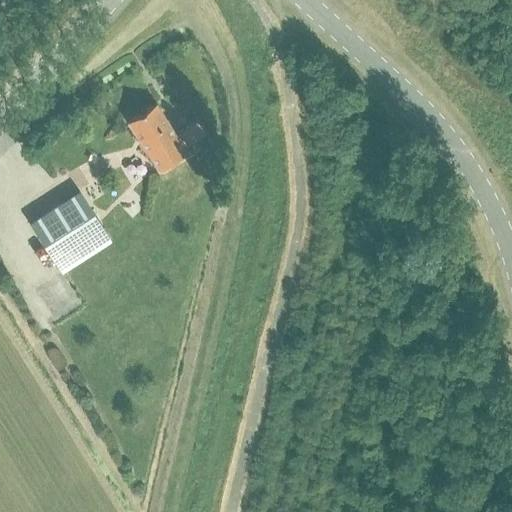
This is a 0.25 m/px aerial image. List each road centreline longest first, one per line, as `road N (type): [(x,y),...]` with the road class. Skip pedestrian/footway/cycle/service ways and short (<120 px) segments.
road 1 (unclassified): [(511,252),(488,196),(454,147),(303,0)]
road 2 (unclassified): [(0,102),(107,0)]
